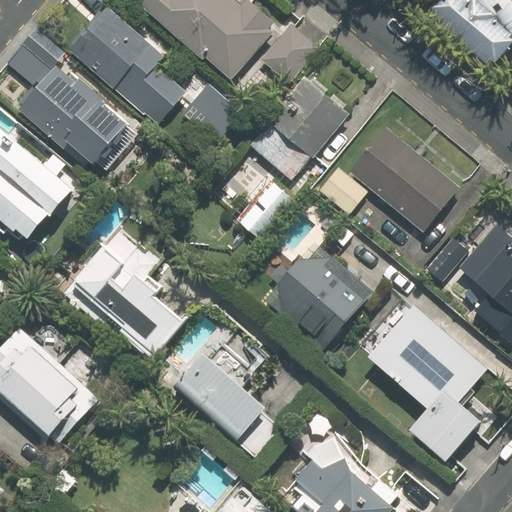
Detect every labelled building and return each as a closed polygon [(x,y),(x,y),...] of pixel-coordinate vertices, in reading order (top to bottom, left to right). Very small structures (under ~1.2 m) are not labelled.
[(150,0),(145,7),(232,80),(281,22),(255,0),(150,0)] [(498,63),(511,45),(511,0),(439,0),(433,7),(438,12),(433,18),(488,65),(493,59),(498,63)] [(70,53),(155,123),(188,83),(164,63),(170,56),(110,6),(70,53)] [(293,22),(262,60),(292,85),(323,47),(293,22)] [(19,112),(85,166),(92,158),(104,168),(133,134),(121,123),(124,119),(59,64),(19,112)] [(295,181),(351,114),(307,77),(251,144),(295,181)] [(185,116),(218,143),(244,112),(210,85),(185,116)] [(11,225),(29,240),(73,188),(0,127),(0,224),(7,231),(11,225)] [(352,172),(425,233),(462,189),(389,128),(352,172)] [(350,214),(368,192),(339,168),(321,190),(350,214)] [(295,200),(272,181),(239,221),(262,240),(295,200)] [(511,237),(496,225),(461,267),(497,297),(482,314),(511,338),(511,237)] [(442,283),(469,251),(453,237),(426,269),(442,283)] [(121,331),(155,360),(191,316),(147,279),(162,262),(140,243),(125,261),(106,245),(68,290),(105,321),(109,317),(123,329),(121,331)] [(265,304),(322,351),(373,290),(316,243),(265,304)] [(484,420),(459,400),(489,364),(417,304),(370,360),(429,409),(411,431),(448,462),(484,420)] [(17,329),(0,349),(0,386),(65,440),(100,398),(17,329)] [(175,389),(252,453),(276,424),(264,415),(271,406),(206,353),(175,389)] [(318,511),(390,511),(396,506),(353,471),(347,460),(327,468),(315,458),(295,482),(324,505),(318,511)] [(271,511),(243,489),(223,511),(271,511)]
